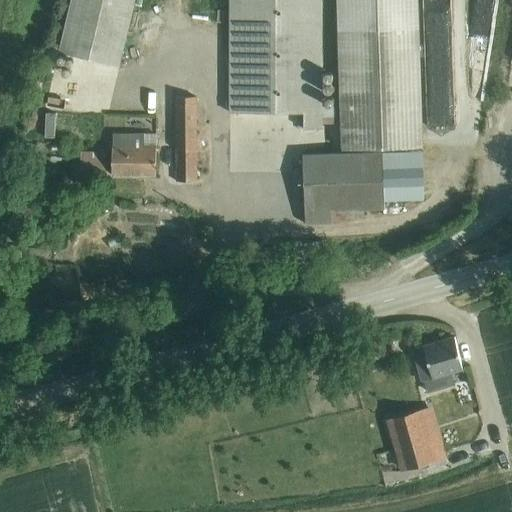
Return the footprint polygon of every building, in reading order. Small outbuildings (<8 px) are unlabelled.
[(71,0),(59,52),(120,67),(135,0),(71,0)] [(323,0),(230,0),(230,112),(304,113),(304,129),(322,129),(323,124),(336,124),(336,105),(323,105),(323,0)] [(418,0),(337,0),(342,150),(424,147),(418,0)] [(62,56),(61,56),(60,56),(59,56),(58,57),(57,58),(56,59),(56,60),(56,61),(56,62),(56,63),(57,64),(58,65),(59,65),(60,66),(61,66),(62,65),(63,65),(64,64),(65,63),(65,62),(65,61),(65,60),(65,58),(64,58),(63,57),(62,56)] [(330,72),(329,72),(328,72),(327,72),(326,73),(325,73),(324,74),(324,75),(324,77),(324,78),(324,79),(325,80),(326,80),(327,81),(328,81),(329,81),(330,81),(331,80),(332,79),(333,78),(333,77),(333,76),(333,75),(333,74),(332,73),(331,72),(330,72)] [(330,84),(329,84),(328,84),(327,85),(326,85),(325,86),(324,87),(324,88),(324,89),(324,90),(325,91),(325,92),(326,93),(327,94),(328,94),(330,94),(331,93),(332,93),(332,92),(333,91),(333,90),(334,89),(333,88),(333,87),(332,86),(331,85),(330,84)] [(331,96),(330,96),(329,96),(328,96),(327,97),(326,97),(326,98),(325,100),(325,101),(325,102),(326,103),(326,104),(327,105),(328,105),(329,105),(331,105),(332,105),(333,104),(334,104),(334,103),(335,101),(335,100),(334,99),(334,98),(333,97),(332,96),(331,96)] [(197,97),(176,97),(177,181),(197,181),(197,166),(207,166),(207,151),(198,151),(197,97)] [(157,133),(113,132),(112,175),(156,175),(157,133)] [(382,151),(384,200),(424,198),(423,150),(382,151)] [(107,152),(82,151),(81,171),(107,171),(107,152)] [(384,200),(382,151),(304,153),(306,224),(332,223),(332,222),(332,209),(364,208),(384,208),(384,200)] [(332,209),(332,222),(348,222),(347,218),(363,218),(363,214),(364,214),(364,208),(332,209)] [(261,250),(247,253),(250,275),(265,272),(279,268),(327,257),(324,239),(302,244),(301,241),(261,250)] [(455,337),(414,348),(423,380),(425,380),(428,391),(456,384),(453,372),(463,369),(455,337)] [(433,404),(386,418),(401,470),(448,456),(433,404)]
